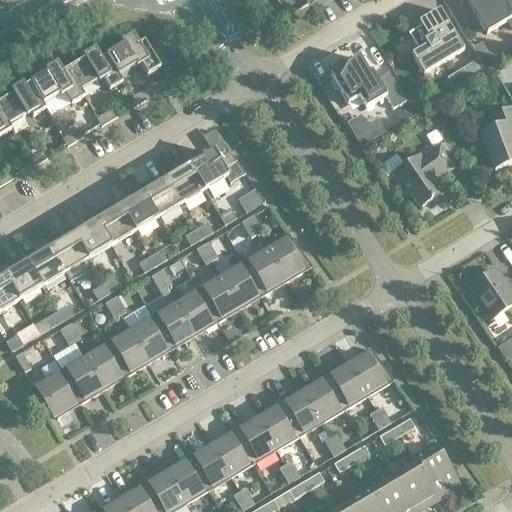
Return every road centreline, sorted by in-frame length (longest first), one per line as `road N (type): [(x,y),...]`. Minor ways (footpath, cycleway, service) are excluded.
road 1 (residential): [(14,511),(399,287)]
road 2 (residential): [(0,235),(256,80)]
road 3 (residential): [(399,287),(256,80)]
road 4 (residential): [(511,457),(399,287)]
road 5 (residential): [(256,80),(396,0)]
road 6 (residential): [(399,287),(511,219)]
